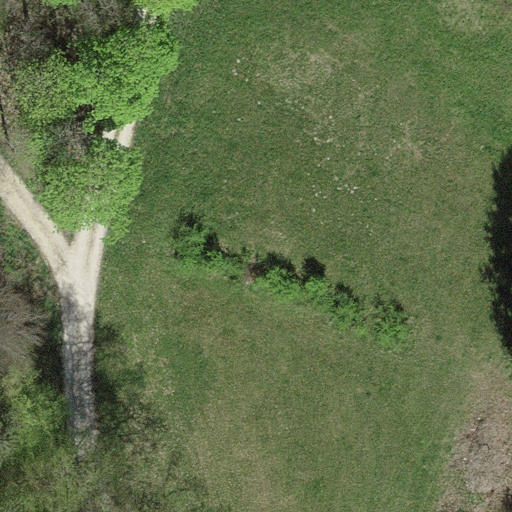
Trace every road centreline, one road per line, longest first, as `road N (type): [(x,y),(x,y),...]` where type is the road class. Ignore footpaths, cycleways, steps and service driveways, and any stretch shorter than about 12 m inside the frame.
road 1 (track): [(107,511),(84,430),(81,288),(148,0)]
road 2 (track): [(81,288),(0,185)]
